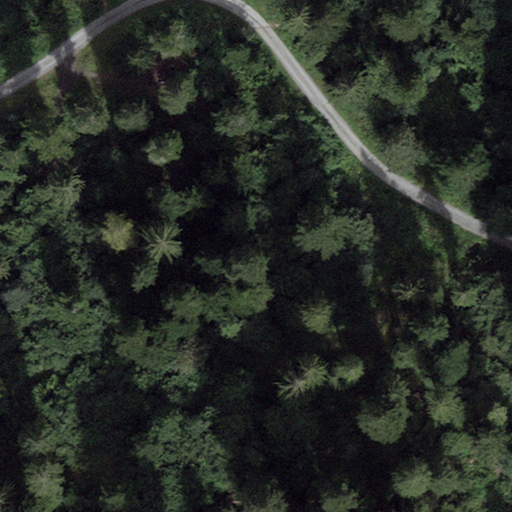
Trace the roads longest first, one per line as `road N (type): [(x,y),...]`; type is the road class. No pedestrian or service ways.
road 1 (track): [(511,242),(400,186),(353,144),(261,22),(218,0)]
road 2 (track): [(137,0),(0,89)]
